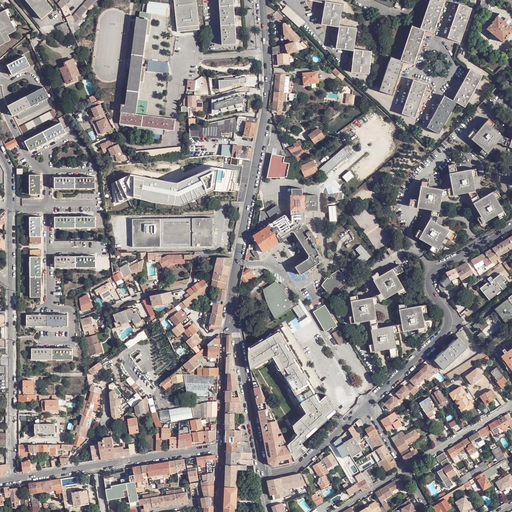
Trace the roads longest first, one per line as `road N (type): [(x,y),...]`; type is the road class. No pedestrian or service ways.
road 1 (residential): [(365,405),(446,331),(448,315),(429,289),(431,271),(511,228)]
road 2 (residential): [(239,254),(265,111),(262,0)]
road 3 (residential): [(220,447),(13,478)]
road 4 (residential): [(10,284),(13,478)]
road 5 (residential): [(262,474),(230,300)]
road 6 (residential): [(239,254),(198,256),(188,286),(102,310)]
road 7 (residential): [(230,300),(220,447)]
road 8 (residential): [(0,152),(9,172),(10,284)]
road 9 (residential): [(262,474),(300,467),(365,405)]
road 10 (residential): [(405,471),(511,404)]
